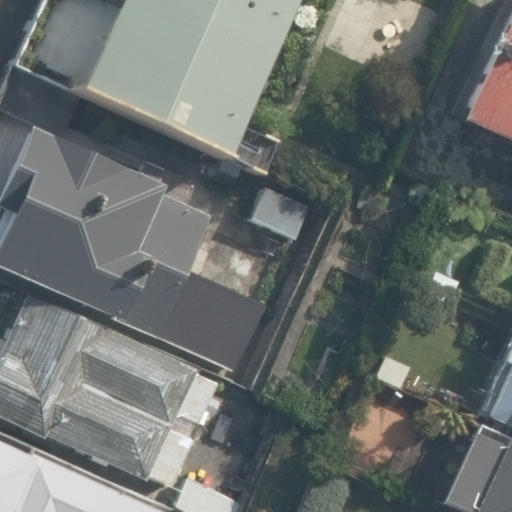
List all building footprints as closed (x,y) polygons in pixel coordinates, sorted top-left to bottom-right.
[(205,154),(273,0),(91,0),(52,88),(205,154)] [(511,0),(486,0),(434,116),(511,151),(511,0)] [(192,200),(21,128),(0,176),(0,266),(138,325),(192,200)] [(312,211),(247,182),(230,218),(296,247),(312,211)] [(197,367),(22,293),(0,343),(0,418),(148,482),(197,367)] [(511,331),(474,420),(511,435),(511,331)] [(511,511),(511,435),(474,420),(434,511),(511,511)] [(236,511),(259,461),(196,433),(169,495),(206,511),(236,511)] [(157,511),(0,444),(0,511),(157,511)]
